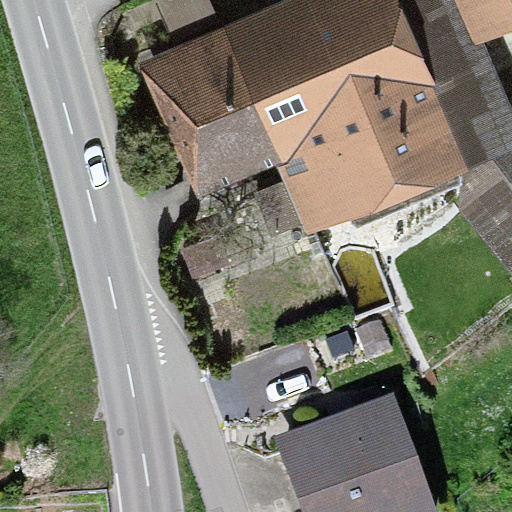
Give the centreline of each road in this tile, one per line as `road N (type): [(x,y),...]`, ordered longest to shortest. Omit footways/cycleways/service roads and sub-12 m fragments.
road 1 (secondary): [(35,6),(94,206),(129,365)]
road 2 (residential): [(129,365),(159,365),(181,377),(230,511)]
road 3 (secondary): [(129,365),(150,511)]
